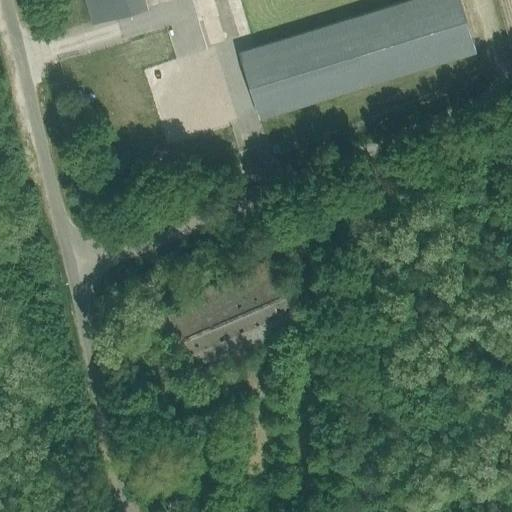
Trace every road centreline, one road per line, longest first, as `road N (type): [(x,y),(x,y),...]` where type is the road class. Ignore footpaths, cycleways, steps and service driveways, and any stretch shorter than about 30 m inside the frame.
road 1 (unclassified): [(73,261),(511,81)]
road 2 (unclassified): [(73,261),(10,0)]
road 3 (unclassified): [(134,511),(73,261)]
